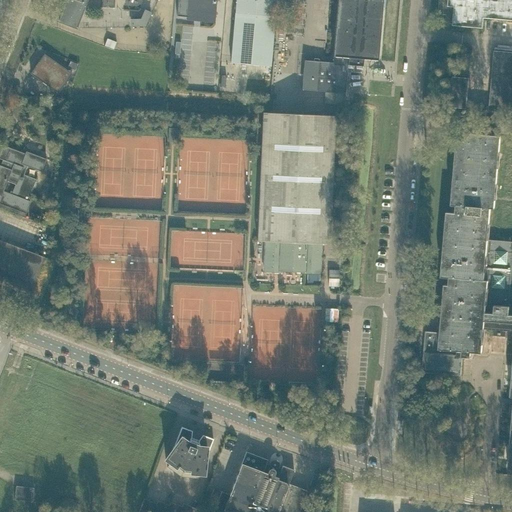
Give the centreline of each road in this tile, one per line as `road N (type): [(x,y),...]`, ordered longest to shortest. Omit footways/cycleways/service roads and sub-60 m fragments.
road 1 (unclassified): [(380,469),(418,0)]
road 2 (tertiary): [(380,469),(0,323)]
road 3 (unknown): [(55,24),(146,36),(176,0)]
road 4 (tertiary): [(511,502),(380,469)]
